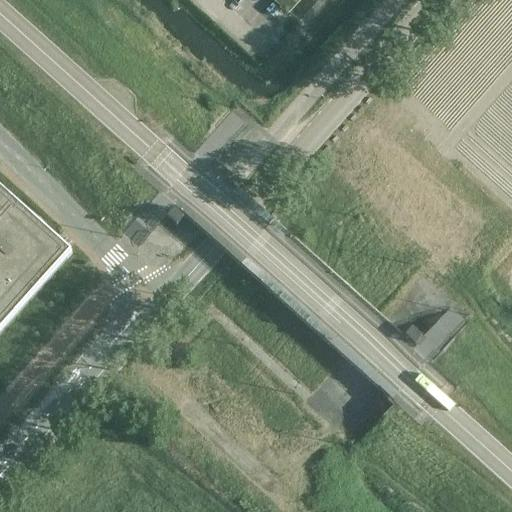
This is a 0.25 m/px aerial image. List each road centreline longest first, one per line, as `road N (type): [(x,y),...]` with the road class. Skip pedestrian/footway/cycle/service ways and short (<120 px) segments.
road 1 (tertiary): [(183,288),(440,0)]
road 2 (tertiary): [(0,486),(120,354)]
road 3 (unclassified): [(0,147),(123,272)]
